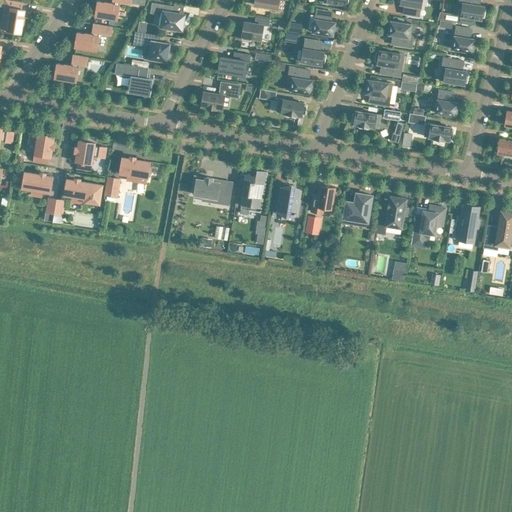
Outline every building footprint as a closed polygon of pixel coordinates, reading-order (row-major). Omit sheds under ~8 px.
[(7,31),(21,33),(25,10),(21,9),(22,2),(8,0),(5,0),(4,7),(5,7),(3,20),(9,21),(7,31)] [(131,4),(131,0),(112,0),(112,4),(98,1),(96,15),(117,19),(120,2),(131,4)] [(255,0),(255,5),(278,8),(279,0),(280,0),(285,1),(285,0),(255,0)] [(398,0),(398,1),(401,1),(400,4),(406,5),(405,14),(420,16),(422,0),(398,0)] [(459,0),(457,15),(461,16),(460,23),(474,25),(476,18),(481,19),(482,17),(484,17),(486,8),(483,8),(484,6),(477,5),(478,0),(459,0)] [(186,14),(183,13),(174,12),(175,5),(152,2),(150,13),(155,14),(155,13),(163,15),(161,26),(169,28),(168,30),(176,31),(176,29),(183,30),(183,29),(182,29),(185,15),(186,15),(186,14)] [(313,28),(313,32),(333,35),(336,22),(329,21),(331,11),(316,9),(315,20),(310,19),(309,28),(313,28)] [(245,22),(242,39),(243,39),(251,40),(251,37),(261,39),(263,25),(269,26),(270,19),(256,16),(255,23),(244,21),(244,22),(245,22)] [(391,20),(388,34),(394,35),(393,44),(411,47),(415,25),(391,20)] [(112,27),(94,24),(92,35),(78,32),(75,47),(97,50),(99,33),(111,35),(112,27)] [(456,26),(452,48),(473,52),(475,39),(469,37),(470,28),(456,26)] [(135,31),(133,44),(141,45),(142,42),(151,44),(149,58),(168,61),(170,51),(168,51),(170,43),(159,41),(160,35),(135,31)] [(302,58),(301,61),(322,65),(322,62),(325,63),(326,54),(324,53),(324,51),(318,50),(319,41),(305,39),(303,49),(299,49),(297,57),(302,58)] [(233,58),(223,56),(222,61),(220,61),(219,71),(244,75),(247,60),(250,61),(251,54),(234,51),(233,58)] [(377,52),(374,65),(380,66),(379,75),(397,79),(401,56),(377,52)] [(88,58),(73,55),(72,66),(57,64),(55,78),(76,81),(79,64),(86,65),(88,58)] [(443,58),(440,80),(464,84),(465,82),(467,82),(468,73),(466,73),(467,70),(460,70),(462,60),(443,58)] [(117,62),(115,73),(131,76),(132,76),(129,90),(136,91),(135,92),(150,95),(153,79),(147,78),(149,68),(117,62)] [(290,66),(286,89),(311,93),(313,80),(307,79),(308,70),(290,66)] [(368,79),(366,93),(372,94),(371,103),(389,106),(393,83),(368,79)] [(225,95),(230,96),(238,97),(240,85),(222,82),(220,94),(204,91),(201,106),(208,107),(208,109),(215,110),(215,108),(222,109),(225,95)] [(403,82),(402,90),(415,92),(417,84),(403,82)] [(261,89),(260,97),(275,100),(276,92),(261,89)] [(439,90),(435,112),(456,116),(458,102),(452,101),(453,92),(439,90)] [(280,98),(277,112),(287,113),(287,116),(296,117),(296,115),(302,116),(302,113),(305,114),(306,105),(304,105),(304,102),(280,98)] [(385,109),(384,117),(399,120),(400,111),(385,109)] [(353,112),(352,121),(354,121),(354,124),(360,125),(359,127),(368,129),(369,126),(378,128),(381,114),(356,110),(356,113),(353,112)] [(410,113),(409,122),(424,124),(425,116),(410,113)] [(401,137),(404,125),(398,123),(395,135),(401,137)] [(427,123),(425,136),(435,138),(434,140),(443,142),(443,139),(449,140),(450,138),(452,138),(454,129),(451,129),(452,127),(427,123)] [(0,141),(0,140),(12,142),(14,132),(2,130),(2,128),(0,127),(0,141)] [(36,146),(34,161),(47,163),(48,156),(51,156),(52,148),(54,149),(55,143),(53,143),(54,137),(38,134),(38,136),(32,135),(30,145),(36,146)] [(500,139),(498,152),(511,153),(511,139),(509,139),(508,140),(500,139)] [(77,153),(76,161),(78,161),(77,168),(91,170),(93,156),(105,158),(106,148),(95,146),(95,143),(79,141),(78,147),(76,147),(75,152),(77,153)] [(130,158),(123,157),(120,173),(128,174),(127,180),(137,181),(138,176),(148,177),(148,173),(151,173),(152,166),(149,166),(150,161),(135,159),(136,157),(130,156),(130,158)] [(254,169),(253,175),(240,173),(235,206),(241,207),(241,208),(260,211),(263,197),(261,197),(262,190),(264,190),(267,171),(254,169)] [(46,175),(46,173),(41,173),(40,174),(25,172),(23,188),(32,189),(31,195),(41,197),(42,191),(50,192),(53,176),(46,175)] [(229,204),(233,182),(212,179),(212,178),(206,177),(206,178),(195,176),(193,186),(195,186),(194,194),(203,196),(202,200),(229,204)] [(120,179),(108,177),(105,195),(107,195),(106,200),(114,201),(115,196),(117,197),(120,179)] [(103,184),(95,183),(80,181),(80,179),(75,178),(75,180),(68,179),(65,195),(73,196),(72,202),(82,203),(83,198),(92,199),(93,197),(100,198),(103,184)] [(277,182),(273,209),(278,210),(277,214),(286,215),(287,211),(298,213),(299,206),(298,206),(300,189),(294,188),(295,185),(289,185),(289,184),(277,182)] [(321,185),(320,195),(319,200),(313,199),(311,211),(322,213),(323,207),(331,208),(332,201),(336,202),(337,194),(334,194),(335,187),(321,185)] [(345,200),(342,217),(368,222),(372,195),(357,192),(354,205),(345,204),(346,201),(345,200)] [(388,210),(380,208),(376,232),(385,234),(386,225),(401,227),(403,216),(407,217),(409,208),(405,207),(406,199),(405,198),(405,197),(399,196),(399,197),(390,196),(390,202),(389,202),(388,208),(388,210)] [(54,213),(57,199),(49,198),(46,212),(54,213)] [(65,200),(57,199),(54,213),(62,215),(65,200)] [(416,214),(411,243),(422,245),(425,232),(434,233),(436,224),(442,225),(445,208),(429,205),(428,212),(424,211),(423,215),(416,214)] [(452,218),(449,233),(450,233),(450,232),(453,233),(452,238),(458,239),(458,240),(459,240),(459,239),(473,241),(473,242),(474,242),(476,226),(477,226),(478,219),(477,219),(480,205),(479,205),(479,206),(468,205),(466,217),(463,216),(462,216),(458,216),(458,219),(452,218)] [(487,224),(483,248),(498,250),(499,244),(510,246),(511,232),(511,211),(501,210),(498,226),(487,224)] [(258,220),(256,232),(258,232),(257,242),(263,243),(267,215),(261,214),(260,221),(258,220)] [(309,215),(306,230),(313,231),(315,216),(309,215)] [(230,228),(217,225),(215,238),(228,240),(230,228)] [(204,238),(203,246),(211,247),(212,239),(204,238)] [(391,263),(392,247),(384,246),(382,262),(391,263)] [(510,273),(511,255),(511,250),(504,249),(501,271),(510,273)] [(400,269),(411,269),(413,252),(401,251),(400,269)] [(482,261),(481,269),(489,270),(490,262),(482,261)] [(395,268),(393,278),(404,280),(406,270),(395,268)] [(470,270),(467,290),(474,291),(477,271),(470,270)]
